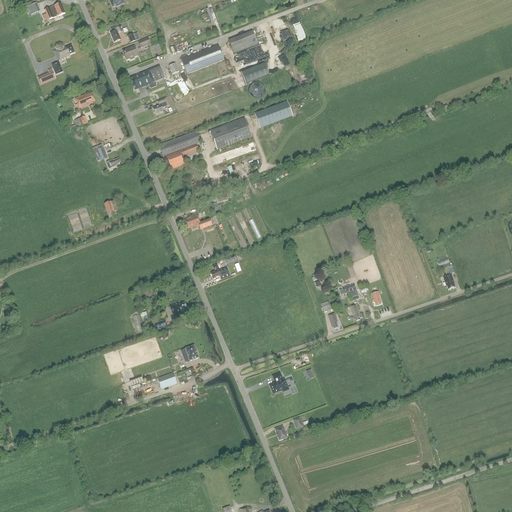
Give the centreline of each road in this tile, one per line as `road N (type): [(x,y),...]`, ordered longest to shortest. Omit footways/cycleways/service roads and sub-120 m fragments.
road 1 (tertiary): [(292,511),(79,0)]
road 2 (track): [(233,369),(511,274)]
road 3 (track): [(170,218),(0,280)]
road 4 (track): [(364,506),(511,459)]
